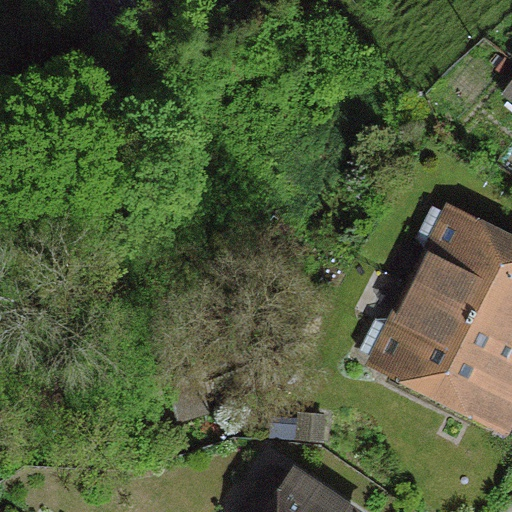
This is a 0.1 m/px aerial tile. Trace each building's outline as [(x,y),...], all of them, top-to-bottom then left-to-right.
[(185,0),(198,21),(231,0),(185,0)] [(511,76),(498,95),(511,105),(511,76)] [(442,251),(427,253),(409,289),(511,341),(511,340),(511,239),(496,231),(487,236),(455,220),(454,223),(456,224),(442,251)] [(500,364),(511,341),(409,289),(391,325),(397,339),(382,368),(413,383),(413,393),(435,404),(443,399),(474,415),(475,412),(474,411),(498,363),(500,364)] [(336,511),(290,481),(286,487),(265,472),(237,511),(336,511)]
